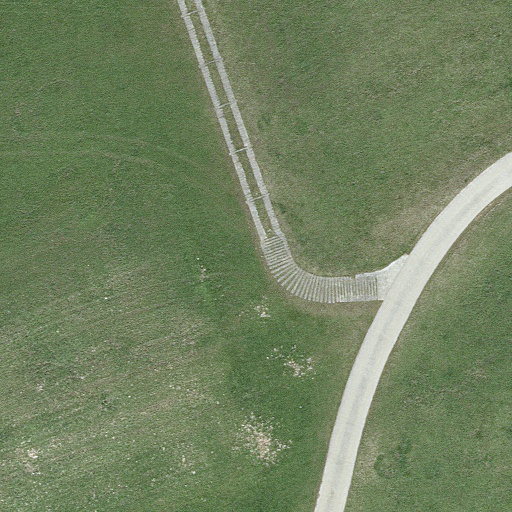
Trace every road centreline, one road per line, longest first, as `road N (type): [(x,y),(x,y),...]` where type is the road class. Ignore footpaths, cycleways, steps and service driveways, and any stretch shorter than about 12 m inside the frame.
road 1 (track): [(406,283),(307,286),(281,265),(187,0)]
road 2 (unclassified): [(327,511),(367,365),(406,283),(457,212),(511,167)]
